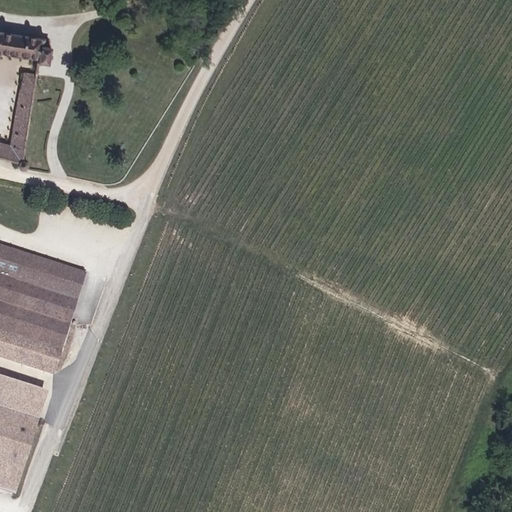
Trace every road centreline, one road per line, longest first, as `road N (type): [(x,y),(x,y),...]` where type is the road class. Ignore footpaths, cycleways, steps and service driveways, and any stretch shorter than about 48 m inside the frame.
road 1 (track): [(24,511),(148,207)]
road 2 (unclassified): [(251,0),(148,207)]
road 3 (unknown): [(0,164),(151,201)]
